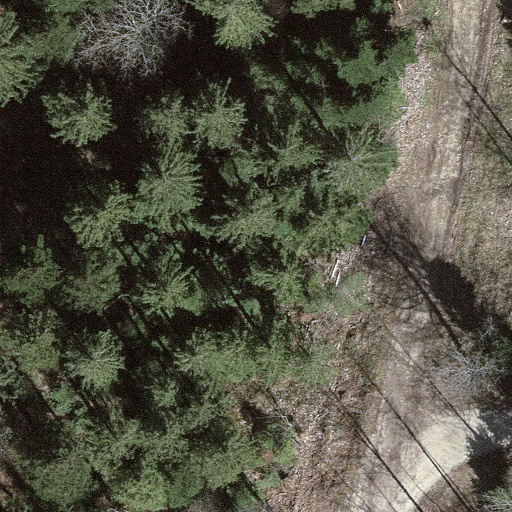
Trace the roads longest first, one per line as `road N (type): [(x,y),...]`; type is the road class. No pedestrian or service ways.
road 1 (track): [(383,500),(450,147),(466,0)]
road 2 (track): [(511,411),(447,438),(377,511)]
